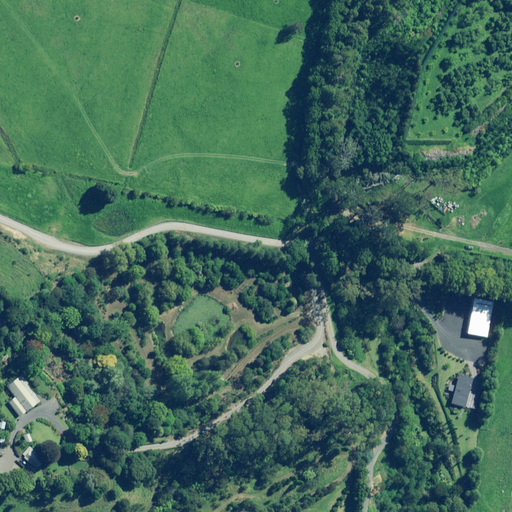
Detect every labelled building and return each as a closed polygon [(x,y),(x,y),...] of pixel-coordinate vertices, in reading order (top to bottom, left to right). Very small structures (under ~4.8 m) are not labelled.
[(26,386),(19,376),(5,387),(14,398),(7,403),(18,417),(38,401),(26,386)] [(509,441),(511,433),(511,424),(504,421),(498,436),(509,441)] [(28,435),(22,437),(25,444),(30,442),(28,435)] [(13,460),(16,462),(14,465),(16,467),(19,465),(22,468),(26,464),(17,455),(13,460)] [(30,456),(26,462),(35,470),(40,465),(30,456)]
